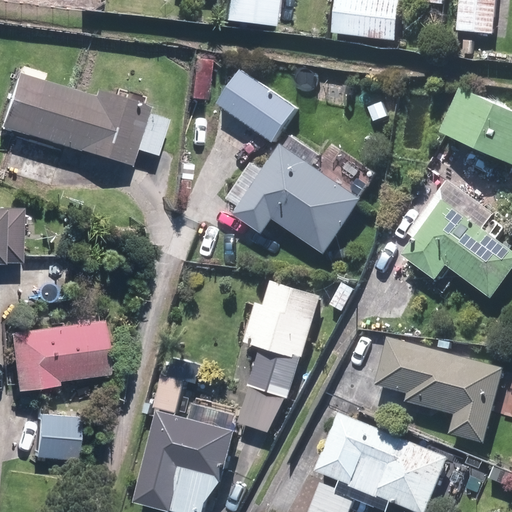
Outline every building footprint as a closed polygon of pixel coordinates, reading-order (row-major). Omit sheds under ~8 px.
[(270,26),(272,0),(224,0),(222,21),(270,26)] [(396,42),(401,1),(392,0),(338,0),(335,36),(396,42)] [(496,0),(460,0),(458,32),(493,36),(496,0)] [(298,109),(242,70),(217,106),(273,145),(298,109)] [(10,73),(0,106),(0,128),(125,167),(144,107),(90,91),(88,97),(10,73)] [(511,112),(461,90),(441,135),(511,166),(511,112)] [(282,146),(234,216),(262,236),(272,221),(324,257),(363,201),(282,146)] [(511,273),(511,252),(443,202),(403,257),(436,282),(447,267),(492,300),(511,273)] [(0,263),(17,263),(17,209),(0,209),(0,263)] [(322,297),(272,282),(265,307),(257,304),(245,343),(262,348),(250,387),(290,400),(322,297)] [(95,321),(3,334),(11,392),(52,386),(52,381),(102,374),(95,321)] [(375,386),(408,394),(406,403),(455,416),(450,435),(483,444),(504,369),(388,338),(375,386)] [(186,382),(164,377),(156,409),(178,414),(186,382)] [(222,482),(235,433),(159,413),(135,504),(164,511),(204,511),(213,480),(222,482)] [(428,511),(450,457),(340,414),(317,475),(411,511),(428,511)] [(74,419),(35,415),(31,457),(70,461),(74,419)] [(321,484),(310,511),(350,511),(356,498),(321,484)]
